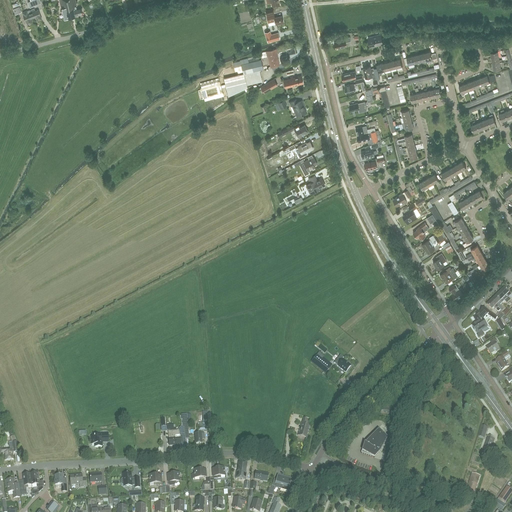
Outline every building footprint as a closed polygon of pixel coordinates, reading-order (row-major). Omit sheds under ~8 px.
[(70,7),(68,0),(59,0),(64,19),(74,16),(73,13),(72,13),(71,10),(69,10),(68,7),(70,7)] [(73,13),(74,16),(77,15),(77,14),(81,13),(80,8),(76,9),(73,0),(68,0),(70,7),(68,7),(69,10),(71,10),(72,13),(73,13)] [(30,19),(35,17),(37,21),(41,19),(39,15),(38,10),(35,11),(34,8),(27,11),(26,11),(22,12),(24,16),(23,16),(25,20),(27,24),(31,23),(30,19)] [(276,24),(283,22),(282,16),(274,18),(273,15),(266,17),(268,23),(268,22),(269,26),(273,25),(272,22),(275,21),(276,24)] [(280,38),(278,32),(271,35),(269,31),(265,32),(267,42),(280,38)] [(369,38),(371,46),(383,43),(381,35),(369,38)] [(342,40),(334,42),(335,49),(346,46),(345,42),(351,40),(350,36),(341,38),(342,40)] [(271,67),(279,65),(276,53),(277,53),(276,49),(266,51),(267,56),(268,56),(271,67)] [(223,78),(228,96),(247,87),(246,85),(249,84),(262,81),(259,70),(263,69),(261,60),(256,61),(255,60),(259,59),(258,57),(261,57),(260,54),(254,55),(255,58),(233,63),(234,67),(241,65),(243,73),(223,78)] [(363,68),(366,77),(369,76),(370,78),(373,78),(373,80),(375,86),(378,85),(377,80),(375,72),(371,73),(370,66),(363,68)] [(342,75),(343,81),(352,79),(356,78),(355,71),(350,73),(342,75)] [(487,75),(481,77),(484,84),(490,82),(487,75)] [(292,86),(292,87),(295,86),(295,85),(303,83),(301,76),(293,78),(293,77),(290,77),(291,79),(283,81),(285,87),(292,86)] [(481,77),(476,80),(478,87),(484,84),(481,77)] [(204,98),(208,113),(223,103),(217,78),(200,83),(201,88),(200,89),(203,99),(204,98)] [(362,78),(357,80),(355,80),(356,85),(361,84),(363,92),(366,91),(363,78),(362,78)] [(264,93),(277,85),(274,79),(260,87),(264,93)] [(478,87),(476,80),(470,82),(473,89),(478,87)] [(470,82),(464,84),(467,91),(473,89),(470,82)] [(353,84),(345,86),(346,93),(355,91),(354,87),(355,86),(355,84),(353,85),(353,84)] [(467,91),(464,84),(459,86),(461,93),(462,95),(465,95),(464,92),(467,91)] [(365,91),(368,103),(373,101),(372,95),(373,95),(372,91),(372,89),(365,91)] [(284,100),(277,103),(280,109),(287,106),(284,100)] [(303,114),(306,113),(303,107),(304,106),(302,100),(297,103),(296,100),(289,102),(291,107),(293,106),(297,117),(302,115),(303,115),(303,114)] [(364,102),(357,104),(357,103),(349,105),(351,111),(358,109),(359,112),(366,110),(364,102)] [(504,112),(505,112),(503,109),(500,110),(502,113),(499,114),(502,121),(507,119),(504,112)] [(487,119),(490,126),(496,123),(492,114),(489,115),(490,118),(487,119)] [(490,126),(487,119),(482,121),(485,128),(490,126)] [(479,130),(476,123),(475,121),(473,122),(473,124),(471,125),(473,133),(479,130)] [(482,121),(476,123),(479,130),(485,128),(482,121)] [(299,137),(308,132),(305,125),(300,128),(299,126),(294,129),(299,137)] [(292,126),(277,134),(279,137),(294,130),(292,126)] [(357,135),(368,132),(366,126),(355,128),(357,135)] [(394,126),(390,126),(393,135),(399,133),(398,131),(395,131),(394,126)] [(368,132),(357,135),(359,142),(372,139),(373,142),(378,141),(378,140),(381,140),(379,130),(375,131),(368,133),(368,132)] [(406,141),(413,140),(412,134),(404,135),(405,138),(398,140),(397,137),(400,137),(399,134),(393,135),(394,138),(393,138),(395,144),(398,143),(406,141)] [(377,143),(371,144),(372,149),(381,147),(379,140),(377,142),(377,143)] [(301,153),(306,151),(306,152),(313,148),(310,142),(303,145),(298,147),(301,153)] [(363,158),(371,156),(369,149),(361,151),(363,158)] [(304,162),(308,171),(315,168),(314,166),(317,164),(313,157),(304,162)] [(303,159),(292,165),(293,168),(304,162),(303,159)] [(364,164),(366,170),(376,168),(375,161),(364,164)] [(457,164),(461,171),(466,168),(462,161),(457,164)] [(457,164),(452,167),(456,174),(461,171),(457,164)] [(456,174),(452,167),(447,170),(450,177),(456,174)] [(450,177),(447,170),(441,173),(445,180),(450,177)] [(434,174),(429,177),(433,184),(438,181),(434,174)] [(324,185),(321,178),(318,179),(318,180),(317,181),(314,176),(308,179),(310,182),(311,181),(311,183),(306,185),(309,190),(311,189),(312,192),(315,190),(319,189),(318,188),(324,185)] [(429,177),(424,180),(428,187),(433,184),(429,177)] [(428,187),(424,180),(419,183),(423,190),(428,187)] [(404,192),(408,198),(412,195),(410,193),(413,191),(410,186),(411,185),(409,183),(405,185),(406,187),(406,188),(407,190),(404,192)] [(511,196),(511,194),(508,189),(503,193),(508,199),(511,196)] [(479,190),(474,194),(478,200),(483,197),(479,190)] [(393,200),(397,206),(400,204),(401,205),(407,201),(402,193),(398,196),(398,197),(393,200)] [(474,194),(469,197),(473,203),(478,200),(474,194)] [(423,197),(415,202),(417,206),(425,201),(423,197)] [(464,200),(464,199),(463,197),(461,199),(462,201),(459,203),(462,209),(468,206),(464,200)] [(469,197),(464,199),(464,200),(468,206),(473,203),(469,197)] [(417,218),(412,210),(415,209),(413,205),(409,207),(410,209),(406,212),(407,213),(403,216),(408,224),(417,218)] [(439,224),(432,214),(427,218),(430,223),(433,221),(436,226),(439,224)] [(458,227),(464,223),(461,218),(454,221),(453,222),(454,224),(456,223),(457,227),(458,227)] [(446,233),(449,232),(446,227),(447,226),(444,221),(439,224),(442,229),(443,228),(446,233)] [(413,233),(417,238),(418,237),(421,240),(426,236),(423,233),(424,232),(429,228),(425,223),(417,229),(413,233)] [(458,227),(457,227),(455,228),(457,230),(459,229),(461,232),(467,228),(464,223),(458,227)] [(467,228),(461,232),(464,237),(470,233),(467,228)] [(433,235),(438,243),(445,239),(443,237),(446,236),(442,230),(433,235)] [(473,239),(470,233),(464,237),(467,242),(473,239)] [(428,253),(434,249),(429,240),(421,245),(423,248),(424,247),(426,251),(425,252),(426,254),(428,253)] [(450,245),(445,248),(448,253),(453,250),(450,245)] [(467,258),(480,251),(477,246),(471,249),(473,253),(471,254),(470,253),(466,256),(467,258)] [(480,251),(467,258),(469,261),(475,257),(477,260),(483,256),(480,251)] [(437,257),(438,259),(433,262),(435,266),(437,269),(443,265),(442,263),(446,261),(442,253),(437,257)] [(487,261),(483,256),(477,260),(480,265),(487,261)] [(490,266),(487,261),(480,265),(483,270),(490,266)] [(451,269),(450,267),(446,270),(446,271),(440,275),(442,278),(443,278),(446,283),(453,279),(458,276),(453,268),(451,269)] [(454,285),(449,288),(451,292),(451,291),(453,294),(452,294),(456,300),(463,295),(459,289),(456,291),(455,289),(456,288),(454,285)] [(500,292),(509,301),(511,299),(509,297),(511,295),(509,293),(504,288),(500,292)] [(507,303),(509,301),(500,292),(496,296),(500,301),(502,303),(504,301),(507,303)] [(500,301),(496,296),(492,300),(501,309),(502,311),(504,309),(502,308),(500,305),(502,303),(500,301)] [(501,309),(492,300),(487,305),(492,310),(494,307),(498,312),(501,309)] [(474,318),(478,323),(475,325),(473,326),(473,327),(474,330),(475,330),(478,334),(477,335),(479,338),(484,335),(481,330),(487,327),(483,320),(485,317),(490,312),(485,307),(482,310),(480,312),(479,312),(476,314),(477,315),(474,318)] [(486,348),(490,354),(496,350),(497,351),(500,349),(496,343),(498,342),(495,338),(490,342),(492,344),(486,348)] [(501,358),(496,361),(499,366),(499,367),(501,371),(509,366),(505,361),(510,357),(506,351),(499,356),(501,358)] [(325,373),(332,364),(318,353),(311,362),(325,373)] [(345,372),(351,365),(344,360),(343,359),(337,366),(344,371),(345,372)] [(317,373),(308,365),(307,367),(306,369),(305,370),(313,377),(315,376),(316,374),(317,373)] [(381,412),(391,414),(392,408),(382,406),(381,412)] [(169,446),(173,445),(173,446),(180,445),(180,446),(185,446),(185,439),(189,439),(187,420),(190,419),(190,414),(187,415),(187,414),(181,415),(181,420),(182,420),(183,428),(182,427),(181,427),(180,427),(179,428),(179,429),(179,430),(170,431),(170,429),(167,429),(166,426),(165,426),(164,418),(160,418),(161,426),(161,432),(168,431),(169,438),(168,438),(169,446)] [(298,434),(307,437),(306,438),(307,438),(310,426),(307,425),(308,420),(303,418),(302,424),(301,424),(298,435),(298,434)] [(197,431),(207,431),(208,424),(207,424),(207,420),(203,420),(203,423),(197,423),(197,431)] [(378,429),(378,430),(366,442),(365,442),(361,453),(374,458),(375,457),(374,457),(380,451),(387,438),(388,438),(378,429)] [(100,435),(91,436),(91,444),(94,444),(94,447),(103,446),(102,440),(108,440),(108,433),(100,433),(100,435)] [(0,450),(0,454),(4,453),(5,460),(13,459),(12,452),(14,452),(18,452),(17,441),(14,435),(10,437),(12,442),(9,442),(10,450),(5,450),(5,449),(0,449),(0,450)] [(491,450),(495,438),(487,436),(484,447),(491,450)] [(237,471),(236,478),(245,479),(246,472),(247,464),(238,462),(237,471)] [(213,476),(225,475),(225,467),(216,468),(216,469),(212,469),(213,476)] [(202,469),(194,470),(194,474),(191,474),(191,478),(206,477),(206,470),(202,470),(202,469)] [(256,471),(254,479),(267,481),(268,474),(256,471)] [(30,474),(31,485),(36,484),(37,487),(38,487),(38,493),(43,489),(43,487),(43,486),(43,481),(39,482),(38,473),(30,474)] [(131,473),(123,474),(123,479),(122,479),(121,480),(121,483),(122,484),(123,484),(123,486),(132,486),(134,486),(134,488),(139,488),(139,478),(134,478),(134,479),(131,480),(131,473)] [(171,474),(167,474),(168,482),(168,485),(170,486),(174,486),(176,483),(176,481),(180,481),(180,473),(171,473),(171,474)] [(472,473),(467,490),(474,492),(480,475),(472,473)] [(31,485),(30,474),(23,475),(23,480),(18,481),(20,495),(27,494),(26,487),(28,487),(28,485),(31,485)] [(101,474),(90,474),(90,483),(101,482),(101,474)] [(149,475),(149,484),(154,483),(154,486),(161,485),(161,482),(161,475),(157,475),(157,474),(149,475)] [(55,485),(61,485),(62,492),(67,491),(66,481),(63,481),(62,475),(59,475),(55,476),(55,479),(54,479),(55,485)] [(82,475),(70,476),(71,485),(80,484),(80,487),(86,487),(85,479),(82,479),(82,475)] [(278,475),(276,484),(279,485),(278,488),(288,491),(289,487),(291,479),(278,475)] [(15,486),(14,479),(5,480),(6,487),(7,487),(8,492),(13,492),(14,498),(20,497),(18,486),(15,486)] [(98,495),(107,494),(106,486),(98,487),(98,495)] [(507,486),(493,505),(502,511),(506,505),(504,504),(511,493),(511,486),(510,488),(507,486)] [(119,497),(111,498),(112,505),(113,511),(116,511),(115,504),(119,504),(119,503),(120,503),(119,497)] [(233,508),(241,510),(242,504),(244,505),(245,499),(235,497),(233,508)] [(269,511),(278,511),(281,506),(278,505),(280,500),(274,497),(272,503),(274,503),(269,511)] [(195,510),(203,511),(203,502),(204,502),(204,498),(196,498),(195,502),(196,502),(195,510)] [(222,505),(222,499),(214,498),(213,509),(222,510),(222,509),(223,509),(224,509),(224,508),(224,507),(224,506),(223,505),(222,505)] [(258,511),(262,502),(254,499),(251,510),(258,511)] [(175,511),(179,511),(183,511),(184,501),(175,501),(175,511)] [(45,509),(42,511),(43,511),(52,511),(57,507),(50,502),(45,509)] [(164,511),(165,503),(156,502),(155,511),(164,511)]
